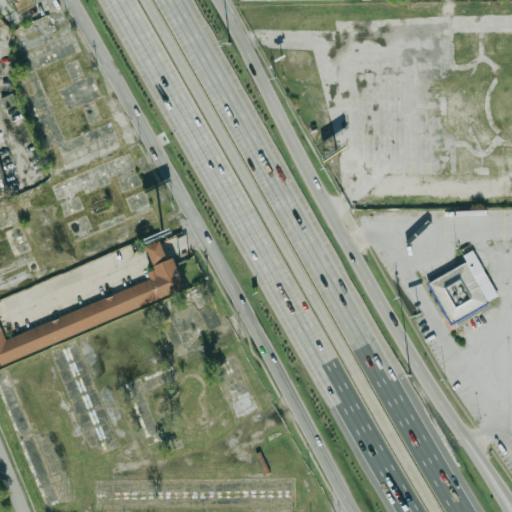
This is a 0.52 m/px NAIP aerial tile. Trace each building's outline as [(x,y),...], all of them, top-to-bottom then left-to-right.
[(12,0),(33,0),(38,8),(22,17),(12,0)] [(0,150),(15,195),(0,200),(0,150)] [(155,267),(151,257),(147,247),(162,241),(166,251),(170,261),(155,267)] [(170,261),(175,258),(188,289),(0,368),(0,314),(10,339),(152,280),(149,274),(157,270),(155,267),(170,261)] [(430,284),(468,263),(491,304),(453,325),(430,284)]
